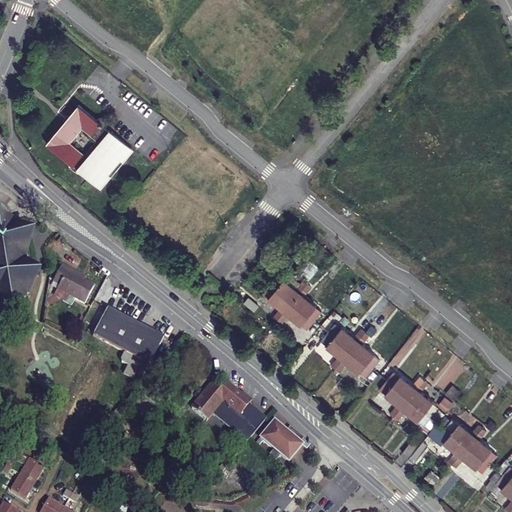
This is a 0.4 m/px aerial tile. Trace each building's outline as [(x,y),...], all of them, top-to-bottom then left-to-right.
[(255,0),(276,18),(291,0),(255,0)] [(72,170),(73,171),(75,172),(77,173),(79,174),(80,174),(82,175),(97,187),(130,148),(106,129),(107,125),(107,122),(105,120),(102,119),(99,119),(97,121),(78,106),(67,117),(66,117),(62,121),(63,122),(45,144),(67,162),(67,163),(68,165),(69,167),(70,168),(72,170)] [(451,124),(427,127),(430,154),(454,152),(451,124)] [(454,161),(412,168),(414,180),(435,177),(436,187),(454,184),(453,176),(457,176),(454,161)] [(438,191),(445,234),(462,232),(460,217),(488,212),(484,184),(438,191)] [(29,297),(35,276),(27,259),(28,257),(26,255),(30,236),(17,222),(18,218),(16,217),(14,219),(1,216),(1,213),(0,212),(0,304),(4,306),(5,310),(7,311),(12,312),(16,309),(17,304),(29,297)] [(511,248),(498,250),(500,274),(511,273),(511,248)] [(95,287),(84,281),(75,276),(77,272),(63,265),(54,282),(61,285),(59,290),(85,305),(95,287)] [(75,276),(84,281),(87,277),(77,272),(75,276)] [(271,284),(293,302),(308,283),(303,280),(296,289),(284,279),(278,275),(271,284)] [(313,287),(308,283),(293,302),(323,326),(329,319),(323,313),(318,308),(318,307),(305,296),(313,287)] [(278,320),(293,302),(271,284),(264,292),(268,296),(267,297),(280,308),(277,311),(277,312),(273,317),(278,320)] [(255,310),(259,304),(249,296),(245,301),(255,310)] [(311,329),(317,334),(323,326),(293,302),(278,320),(283,325),(290,316),(302,325),(310,331),(311,329)] [(109,310),(94,337),(123,353),(120,360),(120,363),(127,367),(122,375),(132,380),(142,363),(148,367),(163,339),(109,310)] [(335,323),(329,331),(351,349),(366,332),(361,328),(357,332),(358,333),(354,337),(342,327),(341,327),(335,323)] [(331,364),(336,368),(351,349),(329,331),(321,340),(327,345),(339,355),(331,364)] [(370,335),(366,332),(351,349),(373,368),(380,360),(375,355),(376,354),(363,344),(367,339),(366,339),(370,335)] [(396,353),(401,345),(382,333),(377,342),(396,353)] [(351,349),(336,368),(340,371),(343,368),(344,368),(348,363),(365,377),(373,368),(351,349)] [(69,451),(115,366),(115,365),(99,356),(52,442),(64,449),(69,451)] [(395,371),(388,380),(410,398),(425,381),(420,377),(414,385),(395,371)] [(391,413),(395,416),(410,398),(388,380),(380,389),(399,404),(391,413)] [(428,384),(425,381),(410,398),(433,416),(440,409),(433,403),(433,400),(422,392),(428,384)] [(245,445),(265,421),(248,407),(250,404),(241,396),(239,398),(224,385),(219,391),(212,385),(190,411),(205,424),(221,405),(238,419),(240,416),(246,420),(243,423),(247,426),(237,438),(241,442),(245,445)] [(437,404),(445,410),(461,391),(453,385),(437,404)] [(425,425),(433,416),(410,398),(395,416),(399,419),(407,411),(425,425)] [(112,426),(134,445),(143,435),(121,416),(112,426)] [(452,419),(446,427),(468,445),(482,427),(478,424),(471,433),(459,423),(458,424),(452,419)] [(274,450),(268,457),(275,463),(281,456),(289,462),(303,445),(274,421),(256,443),(259,445),(263,441),(274,450)] [(449,460),(453,464),(468,445),(446,427),(439,436),(445,441),(444,441),(457,451),(449,460)] [(487,431),(482,427),(468,445),(491,463),(497,456),(492,451),(493,450),(480,439),(487,431)] [(410,457),(420,445),(414,440),(404,452),(410,457)] [(235,456),(245,445),(241,442),(231,454),(235,456)] [(483,473),(491,463),(468,445),(453,464),(457,467),(465,458),(483,473)] [(25,469),(20,477),(35,486),(44,470),(18,454),(14,462),(25,469)] [(61,470),(68,459),(62,455),(55,466),(61,470)] [(218,477),(231,460),(227,457),(214,473),(218,477)] [(244,490),(255,478),(238,463),(227,475),(244,490)] [(511,467),(509,465),(503,473),(511,480),(511,467)] [(511,502),(508,508),(511,511),(511,509),(511,480),(503,473),(495,482),(500,486),(500,487),(511,496),(511,502)] [(35,486),(20,477),(13,488),(7,484),(4,489),(11,493),(9,497),(17,501),(19,497),(26,501),(35,486)] [(64,497),(69,500),(72,494),(67,491),(64,497)] [(72,494),(69,500),(75,503),(78,498),(72,494)] [(48,500),(42,511),(62,511),(64,509),(48,500)]
